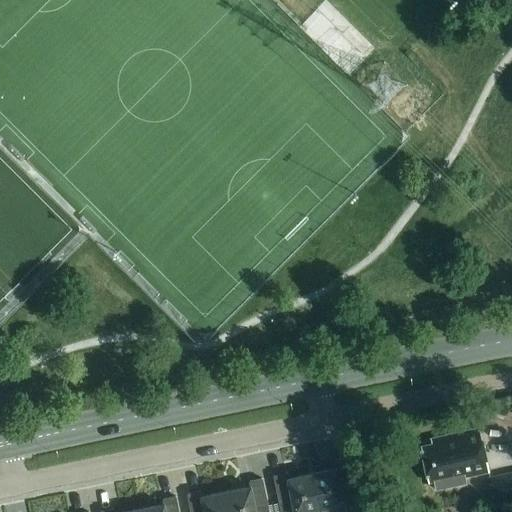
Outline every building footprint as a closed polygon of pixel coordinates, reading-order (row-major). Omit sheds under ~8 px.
[(431,445),(420,448),(428,483),(451,478),(452,480),(488,473),(479,429),(430,440),(431,445)] [(336,467),(312,472),(319,511),(369,511),(367,502),(358,504),(349,461),(349,460),(348,459),(347,459),(346,459),(336,461),(335,462),(335,463),(336,467)] [(319,511),(312,472),(287,477),(287,473),(286,473),(286,472),(285,471),(274,474),(273,474),(273,475),(273,476),(280,511),(319,511)] [(511,473),(489,478),(495,506),(511,501),(511,473)] [(249,485),(225,490),(229,511),(269,511),(262,478),(262,477),(261,477),(259,477),(249,479),(248,480),(248,481),(249,485)] [(229,511),(225,490),(201,495),(200,490),(199,490),(198,489),(197,489),(187,491),(187,492),(186,493),(186,494),(189,511),(229,511)] [(162,503),(138,507),(139,511),(178,511),(176,496),(175,495),(174,494),(173,494),(163,496),(163,497),(162,497),(162,498),(162,499),(162,503)]
